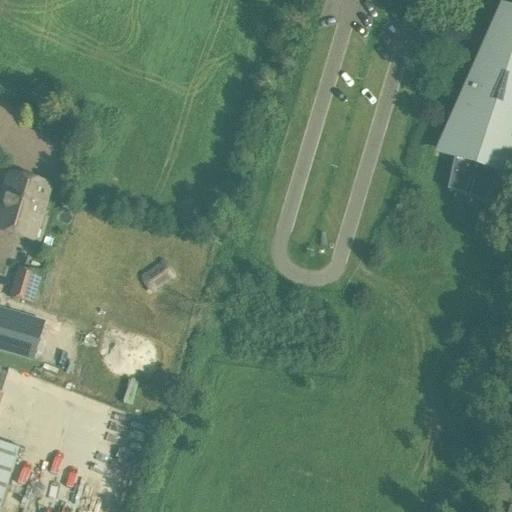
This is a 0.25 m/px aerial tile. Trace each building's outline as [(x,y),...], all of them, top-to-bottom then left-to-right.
[(363,0),(359,18),(376,22),(381,2),(375,0),(363,0)] [(511,174),(511,15),(504,12),(442,152),(455,156),(447,191),(486,203),(500,171),(511,174)] [(301,84),(304,72),(283,68),(281,80),(301,84)] [(11,176),(0,210),(0,230),(33,241),(49,188),(11,176)] [(1,291),(24,297),(33,267),(10,260),(1,291)] [(152,291),(173,277),(171,271),(169,267),(164,263),(144,277),(145,284),(148,287),(152,291)] [(42,321),(0,306),(0,344),(29,355),(42,321)] [(52,406),(56,396),(37,388),(33,397),(52,406)] [(0,510),(18,452),(0,446),(0,510)]
